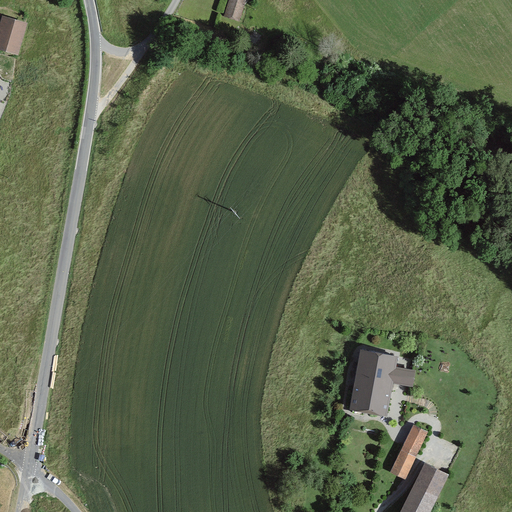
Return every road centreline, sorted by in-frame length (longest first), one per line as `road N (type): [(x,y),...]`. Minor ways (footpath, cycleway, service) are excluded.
road 1 (tertiary): [(29,466),(89,111)]
road 2 (unclassified): [(89,111),(109,96),(176,0)]
